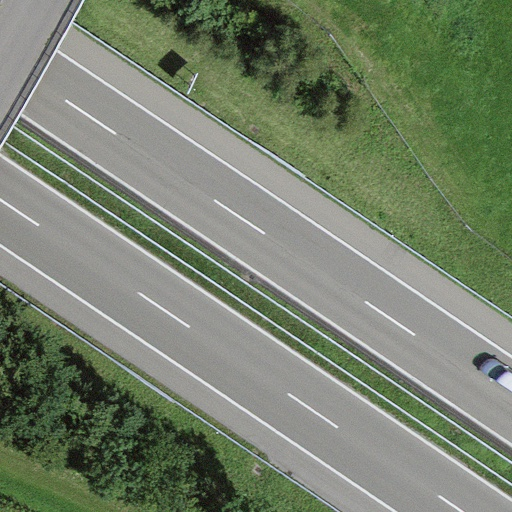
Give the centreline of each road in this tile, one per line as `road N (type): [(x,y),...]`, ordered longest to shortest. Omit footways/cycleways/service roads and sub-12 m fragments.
road 1 (motorway): [(511,401),(0,55)]
road 2 (motorway): [(0,202),(456,511)]
